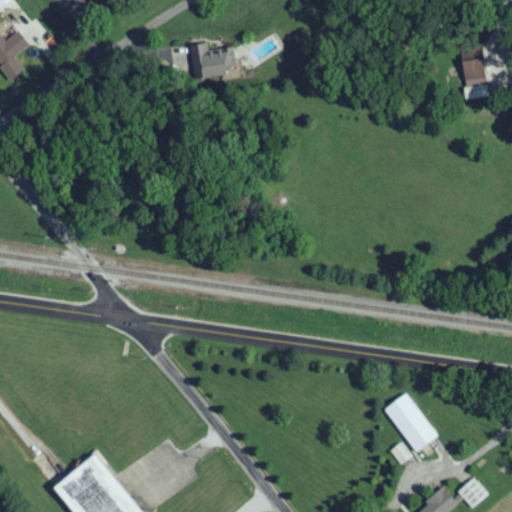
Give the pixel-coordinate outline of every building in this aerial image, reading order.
[(0,0),(0,14),(2,16),(13,5),(8,0),(0,0)] [(32,52),(23,40),(9,50),(0,37),(0,70),(2,73),(32,52)] [(385,416),(416,460),(439,443),(407,399),(385,416)] [(140,511),(101,459),(57,492),(72,511),(140,511)] [(459,497),(469,511),(476,511),(489,502),(476,484),(459,497)] [(457,511),(460,510),(446,495),(425,511),(457,511)]
